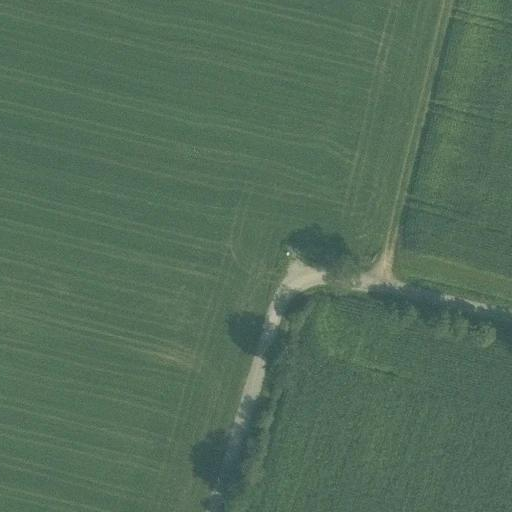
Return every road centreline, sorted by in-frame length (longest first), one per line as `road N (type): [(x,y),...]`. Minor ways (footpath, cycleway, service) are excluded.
road 1 (track): [(511,305),(299,259),(217,511)]
road 2 (track): [(379,275),(459,0)]
